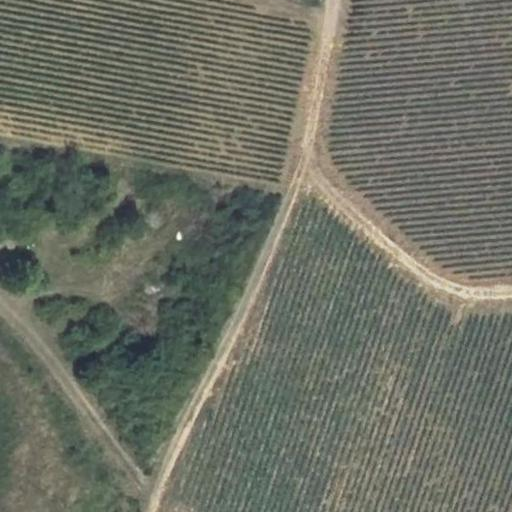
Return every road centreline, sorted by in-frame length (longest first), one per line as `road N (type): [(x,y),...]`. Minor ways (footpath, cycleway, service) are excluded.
road 1 (track): [(149,511),(301,168),(333,0)]
road 2 (track): [(511,296),(450,289),(301,168)]
